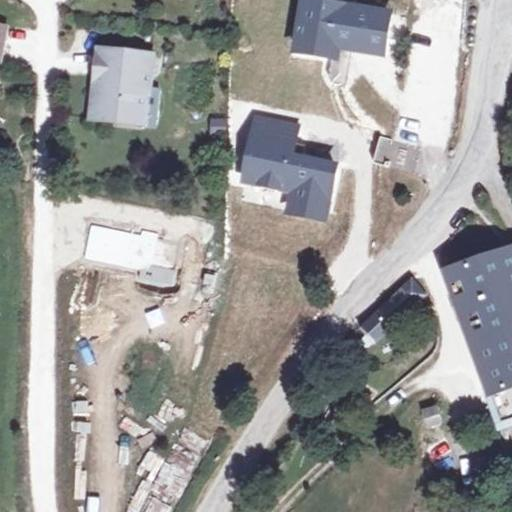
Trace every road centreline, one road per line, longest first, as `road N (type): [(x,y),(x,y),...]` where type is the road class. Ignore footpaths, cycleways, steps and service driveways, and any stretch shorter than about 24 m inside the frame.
road 1 (track): [(46,511),(51,18),(39,0)]
road 2 (tertiary): [(477,159),(298,361),(203,511)]
road 3 (tertiary): [(511,0),(477,159)]
